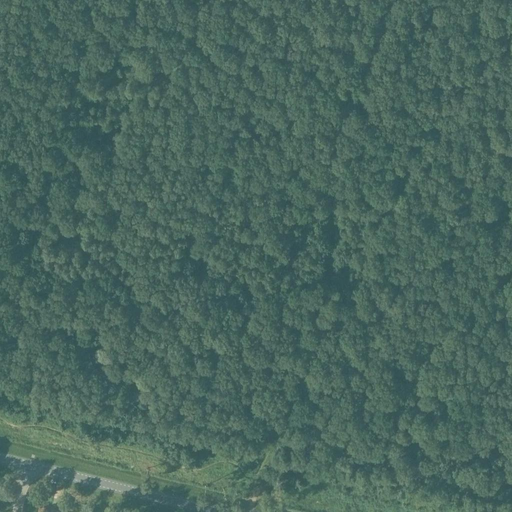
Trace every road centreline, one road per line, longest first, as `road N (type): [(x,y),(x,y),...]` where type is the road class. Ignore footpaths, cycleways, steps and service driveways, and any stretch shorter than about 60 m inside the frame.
road 1 (track): [(343,100),(333,132),(316,335),(258,472)]
road 2 (tertiary): [(215,511),(0,459)]
